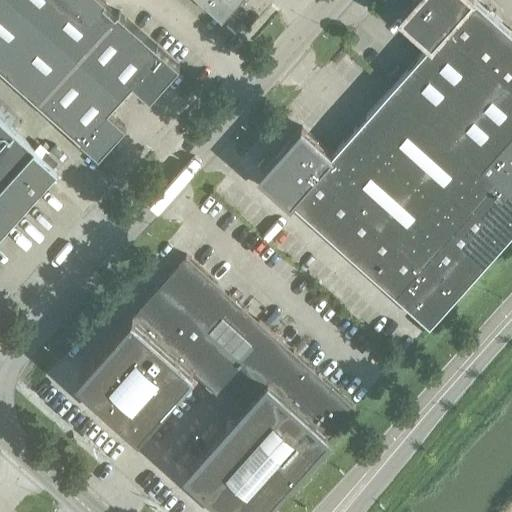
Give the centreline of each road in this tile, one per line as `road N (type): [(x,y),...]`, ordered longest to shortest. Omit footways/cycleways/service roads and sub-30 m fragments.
road 1 (unclassified): [(0,373),(330,0)]
road 2 (secondary): [(360,485),(511,315)]
road 3 (tertiary): [(90,511),(0,429)]
